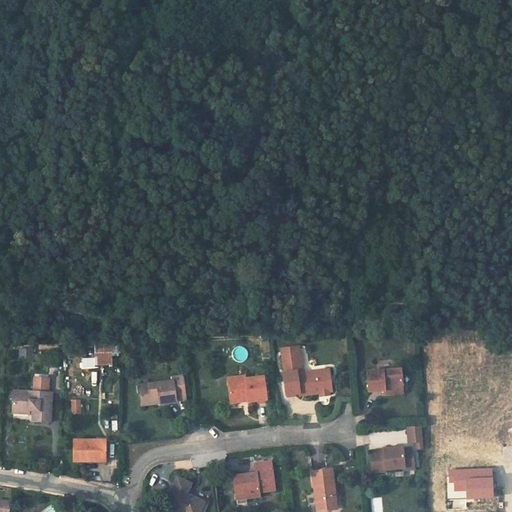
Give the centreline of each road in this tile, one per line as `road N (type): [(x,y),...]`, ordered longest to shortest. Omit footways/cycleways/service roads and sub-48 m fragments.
road 1 (residential): [(121,498),(157,453),(348,429)]
road 2 (residential): [(121,498),(0,474)]
